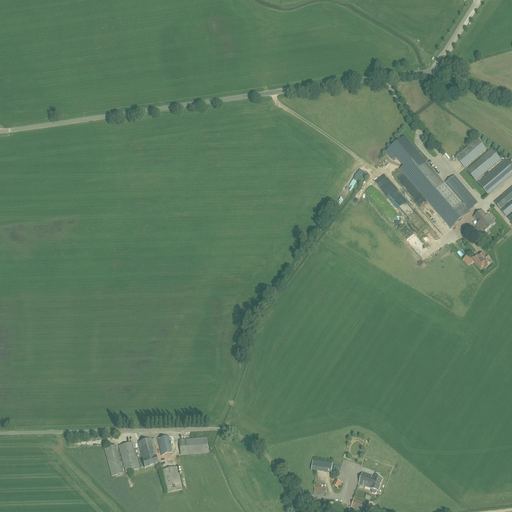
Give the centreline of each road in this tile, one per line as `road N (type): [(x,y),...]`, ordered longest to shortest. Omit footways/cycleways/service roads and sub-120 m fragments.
road 1 (unclassified): [(0,132),(382,77)]
road 2 (unclassified): [(297,511),(264,453),(222,430),(0,433)]
